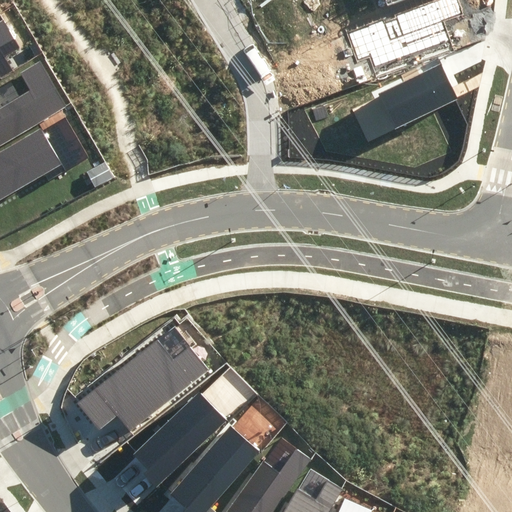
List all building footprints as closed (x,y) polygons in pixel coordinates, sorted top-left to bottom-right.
[(376,76),(452,50),(443,21),(461,15),(456,0),(442,0),(396,16),(397,19),(383,23),(382,20),(345,32),(355,63),(370,58),(376,76)] [(0,77),(12,70),(4,57),(20,48),(3,20),(0,22),(0,77)] [(35,55),(41,51),(36,42),(30,46),(35,55)] [(0,145),(67,106),(40,61),(21,72),(32,90),(0,109),(0,145)] [(395,129),(457,99),(442,68),(440,64),(379,93),(395,129)] [(0,199),(62,164),(41,129),(0,152),(0,199)] [(95,187),(114,177),(105,162),(87,172),(95,187)] [(130,432),(209,369),(191,346),(174,360),(157,340),(79,402),(100,429),(117,415),(130,432)] [(155,488),(227,418),(200,391),(134,455),(148,470),(142,475),(155,488)] [(206,511),(260,451),(232,426),(170,495),(185,508),(181,511),(206,511)] [(271,511),(311,460),(296,448),(279,472),(265,462),(227,511),(271,511)] [(328,511),(342,489),(326,480),(315,500),(297,490),(284,511),(328,511)]
